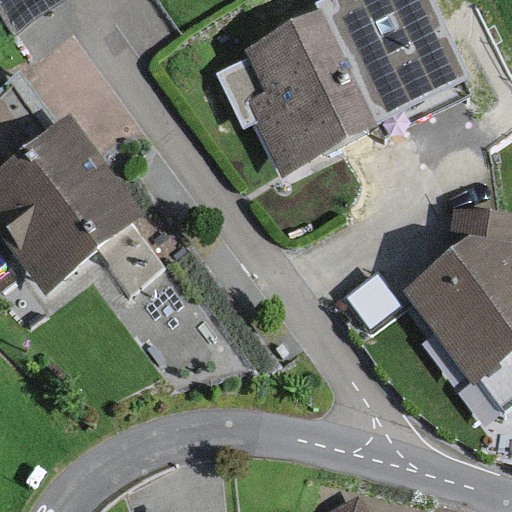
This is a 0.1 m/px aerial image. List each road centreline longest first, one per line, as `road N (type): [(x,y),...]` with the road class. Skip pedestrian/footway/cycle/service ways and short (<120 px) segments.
road 1 (residential): [(388,462),(380,430),(325,335),(99,40)]
road 2 (unclassified): [(388,462),(275,435),(202,433),(127,456),(61,511)]
road 3 (unknown): [(408,115),(413,177),(406,205),(285,282)]
road 4 (unclassified): [(511,497),(388,462)]
